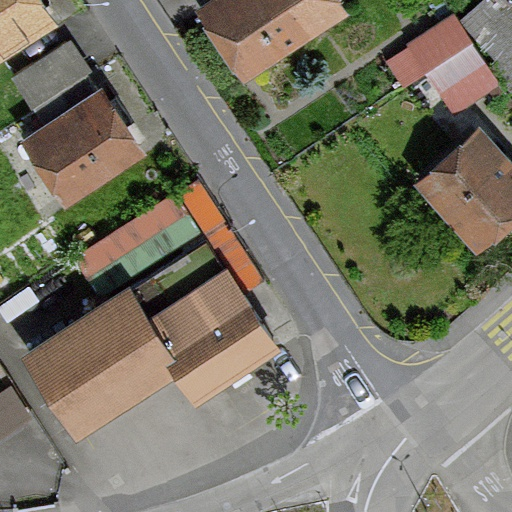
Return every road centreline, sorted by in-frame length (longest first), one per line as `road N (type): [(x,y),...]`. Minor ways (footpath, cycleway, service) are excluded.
road 1 (unclassified): [(121,0),(343,355),(406,435)]
road 2 (tertiary): [(406,435),(224,511)]
road 3 (tertiary): [(511,345),(406,435)]
road 4 (tertiary): [(501,511),(406,435)]
